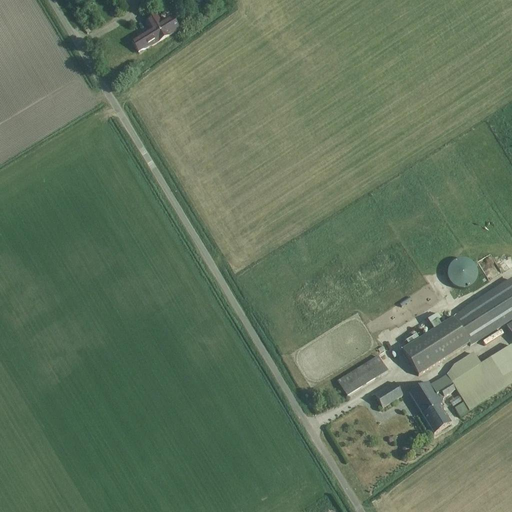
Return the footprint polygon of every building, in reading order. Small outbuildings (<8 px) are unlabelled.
[(151,32),(132,42),(139,55),(180,32),(172,16),(161,23),(158,17),(146,24),(151,32)] [(138,38),(147,33),(140,20),(131,26),(138,38)] [(456,290),(461,292),(468,291),(471,290),(475,285),(477,280),(478,275),(476,271),(474,267),(471,264),(464,262),(458,262),(453,264),(450,268),(448,273),(447,280),(449,284),(451,287),(456,290)] [(439,275),(432,280),(443,296),(450,291),(439,275)] [(511,283),(511,282),(402,352),(418,378),(469,345),(471,348),(511,322),(511,283)] [(369,294),(376,303),(390,292),(384,283),(369,294)] [(385,309),(375,316),(378,321),(389,314),(385,309)] [(412,321),(405,310),(379,327),(386,337),(412,321)] [(345,318),(313,337),(319,349),(339,337),(334,329),(347,321),(345,318)] [(312,338),(294,350),(301,362),(320,351),(312,338)] [(453,368),(447,379),(468,413),(511,385),(511,349),(511,348),(481,368),(473,356),(453,368)] [(305,390),(363,361),(357,349),(299,377),(305,390)] [(380,361),(339,387),(347,399),(388,374),(380,361)] [(434,436),(442,431),(450,426),(439,408),(442,406),(436,397),(451,387),(446,380),(431,390),(428,384),(409,396),(434,436)] [(373,397),(382,410),(402,398),(394,384),(373,397)] [(452,388),(440,395),(443,400),(455,393),(452,388)] [(461,403),(458,398),(450,403),(453,408),(461,403)] [(463,406),(455,412),(461,420),(469,415),(463,406)]
